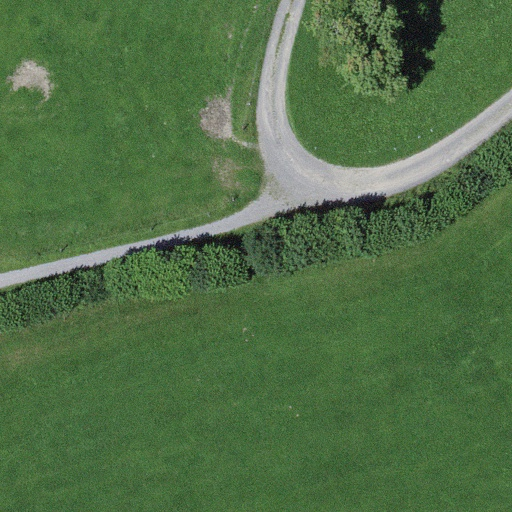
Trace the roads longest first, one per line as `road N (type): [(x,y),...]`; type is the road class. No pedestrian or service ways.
road 1 (track): [(511,101),(419,174),(373,191),(325,193),(0,282)]
road 2 (track): [(293,0),(268,119),(285,162),(325,193)]
